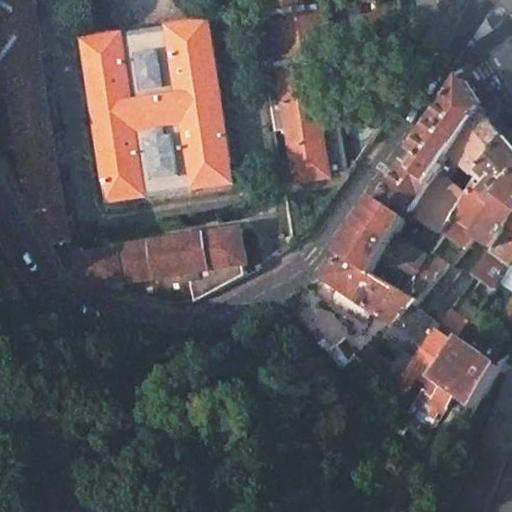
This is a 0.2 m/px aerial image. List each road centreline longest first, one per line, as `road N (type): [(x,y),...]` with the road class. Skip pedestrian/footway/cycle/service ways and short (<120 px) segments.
road 1 (unclassified): [(0,204),(62,296),(171,326),(203,322),(302,270),(469,46)]
road 2 (unclassified): [(80,511),(62,458),(36,432),(0,416)]
